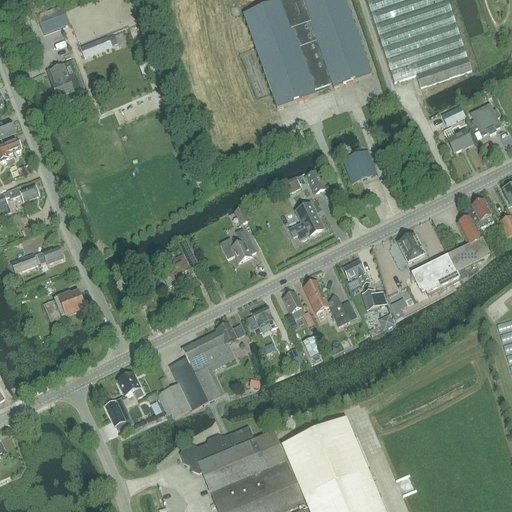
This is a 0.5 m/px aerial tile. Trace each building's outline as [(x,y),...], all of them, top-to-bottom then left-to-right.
[(288,0),(282,3),(282,2),(243,16),(277,110),(315,96),(314,91),(332,85),(334,90),(372,76),(348,10),(344,0),(288,0)] [(365,0),(394,85),(416,77),(467,60),(447,0),(365,0)] [(51,21),(56,32),(71,26),(66,15),(51,21)] [(108,38),(80,49),(85,61),(112,49),(108,38)] [(138,43),(133,44),(136,55),(141,54),(138,43)] [(472,73),(467,60),(416,77),(421,90),(472,73)] [(51,72),(50,73),(55,86),(52,87),(57,100),(58,100),(59,102),(60,104),(62,105),(74,100),(75,97),(74,94),(82,91),(77,78),(69,81),(64,68),(63,68),(51,72)] [(309,108),(312,116),(319,114),(315,105),(309,108)] [(490,106),(470,116),(474,123),(471,124),(475,132),(478,130),(482,139),(489,135),(490,138),(496,135),(494,132),(501,129),(497,121),(500,119),(496,112),(494,113),(490,106)] [(447,128),(465,119),(460,109),(442,118),(447,128)] [(0,139),(15,134),(11,124),(0,127),(0,139)] [(465,150),(473,146),(465,132),(447,141),(454,154),(465,149),(465,150)] [(7,157),(21,151),(17,141),(3,147),(4,149),(0,150),(0,163),(9,160),(7,157)] [(352,186),(377,176),(368,152),(343,161),(352,186)] [(315,196),(326,191),(317,172),(306,178),(315,196)] [(511,186),(502,192),(510,207),(511,206),(511,186)] [(4,197),(0,198),(0,218),(11,214),(5,201),(9,199),(10,202),(21,198),(23,204),(39,198),(35,187),(21,192),(20,189),(4,196),(4,197)] [(468,248),(482,242),(477,232),(494,223),(491,218),(484,203),(472,208),(473,209),(467,212),(460,215),(463,222),(457,225),(468,248)] [(311,205),(295,213),(301,225),(289,231),(293,240),(298,237),(301,243),(324,231),(311,205)] [(243,228),(248,225),(242,212),(237,214),(243,228)] [(511,218),(499,225),(505,236),(507,241),(511,238),(511,218)] [(251,257),(256,254),(244,230),(236,235),(238,240),(232,243),(230,240),(220,246),(228,262),(235,258),(238,265),(252,259),(251,257)] [(408,266),(425,257),(415,238),(398,246),(408,266)] [(200,268),(187,241),(185,242),(183,241),(182,243),(178,245),(184,256),(169,264),(175,274),(167,278),(173,290),(185,284),(181,276),(192,271),(200,268)] [(448,258),(412,276),(420,292),(421,291),(423,294),(425,293),(428,298),(461,282),(457,274),(481,262),(482,265),(485,263),(484,261),(490,258),(482,242),(469,248),(448,258)] [(47,267),(64,261),(59,249),(37,257),(40,266),(46,264),(47,267)] [(15,276),(37,267),(33,256),(11,265),(15,276)] [(362,289),(370,285),(359,263),(343,270),(349,282),(355,279),(357,283),(359,282),(362,289)] [(317,283),(304,290),(316,315),(328,309),(338,329),(350,324),(339,301),(333,298),(328,305),(317,283)] [(43,287),(45,294),(52,292),(50,285),(43,287)] [(375,296),(374,292),(362,296),(368,313),(387,307),(383,294),(375,296)] [(61,320),(84,311),(78,295),(72,297),(71,295),(54,302),(44,307),(51,324),(61,320)] [(294,321),(302,317),(299,312),(302,310),(295,295),(284,301),(291,316),(294,321)] [(403,301),(391,307),(396,322),(403,318),(400,311),(407,308),(403,301)] [(139,310),(147,307),(144,302),(137,305),(139,310)] [(271,332),(277,329),(267,308),(252,316),(253,318),(247,321),(253,333),(255,337),(262,334),(259,330),(268,325),(271,332)] [(303,319),(307,333),(315,330),(311,317),(303,319)] [(186,360),(169,368),(191,413),(224,397),(212,372),(235,360),(228,346),(237,341),(245,337),(241,328),(232,332),(229,326),(216,332),(217,334),(182,351),(186,360)] [(303,343),(311,359),(326,352),(318,336),(303,343)] [(272,345),(264,349),(267,355),(275,351),(272,345)] [(294,370),(303,366),(296,351),(287,355),(294,370)] [(137,401),(144,397),(136,381),(134,382),(131,376),(119,382),(122,388),(120,388),(125,398),(134,393),(137,401)] [(115,428),(125,424),(116,403),(105,408),(115,428)] [(346,420),(281,447),(308,511),(385,511),(368,472),(346,420)] [(183,453),(181,457),(185,465),(189,467),(191,466),(194,473),(199,475),(202,474),(211,495),(213,499),(214,501),(213,502),(217,511),(291,511),(304,507),(289,470),(288,470),(273,433),(254,442),(249,429),(223,439),(219,438),(209,442),(207,446),(197,450),(193,448),(183,453)]
